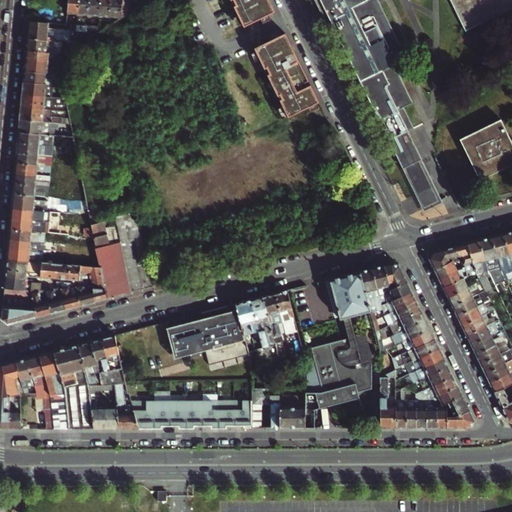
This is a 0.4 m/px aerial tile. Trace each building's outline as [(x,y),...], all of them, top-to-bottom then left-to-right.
[(79,12),(80,9),(80,0),(68,0),(68,11),(79,12)] [(90,13),(90,0),(80,0),(80,9),(79,12),(90,13)] [(101,0),(90,0),(90,13),(100,14),(101,0)] [(101,0),(100,14),(111,15),(112,0),(101,0)] [(112,0),(111,15),(122,16),(135,8),(122,7),(123,0),(112,0)] [(232,0),(245,26),(275,11),(269,0),(232,0)] [(316,0),(320,7),(325,16),(329,14),(347,52),(370,99),(383,125),(404,167),(416,192),(425,210),(445,200),(425,162),(409,129),(415,126),(412,119),(405,106),(415,101),(400,71),(406,68),(403,62),(399,54),(406,51),(380,0),(316,0)] [(511,0),(449,0),(465,31),(511,7),(511,0)] [(49,25),(50,21),(29,20),(29,23),(28,37),(55,39),(61,40),(69,41),(70,29),(49,27),(49,25)] [(286,33),(256,48),(273,85),(282,88),(298,80),(306,76),(286,33)] [(27,49),(26,59),(49,61),(49,57),(58,58),(65,53),(27,49)] [(49,61),(26,59),(25,70),(47,72),(61,73),(59,62),(57,62),(56,66),(49,65),(49,61)] [(47,72),(25,70),(24,81),(63,84),(61,73),(47,72)] [(319,101),(306,76),(298,80),(282,88),(273,85),(288,116),(319,101)] [(63,84),(24,81),(23,94),(56,97),(56,94),(53,93),(53,89),(64,89),(63,84)] [(22,106),(53,109),(55,109),(55,101),(67,102),(66,97),(56,97),(23,94),(22,106)] [(52,115),(53,109),(22,106),(21,118),(71,123),(70,117),(52,115)] [(72,128),(71,123),(21,118),(19,130),(19,131),(42,133),(43,125),(72,128)] [(511,165),(511,142),(501,120),(460,140),(481,181),(511,165)] [(51,134),(42,133),(19,131),(18,142),(40,143),(40,139),(53,141),(54,137),(51,137),(51,134)] [(17,152),(39,154),(40,150),(52,151),(53,147),(50,147),(50,144),(40,143),(18,142),(17,152)] [(39,154),(17,152),(16,162),(38,164),(39,160),(51,162),(52,158),(49,158),(49,155),(39,154)] [(48,165),(38,164),(16,162),(15,172),(37,174),(38,170),(48,171),(48,165)] [(37,180),(50,181),(50,178),(48,178),(48,175),(37,174),(15,172),(15,183),(36,184),(37,180)] [(36,184),(15,183),(14,193),(35,195),(36,191),(46,192),(46,189),(49,189),(49,186),(36,184)] [(35,195),(14,193),(13,195),(12,207),(34,209),(44,210),(45,207),(48,208),(48,204),(37,203),(35,203),(35,199),(35,197),(35,195)] [(34,213),(34,209),(12,207),(11,218),(33,220),(43,220),(44,218),(47,218),(47,215),(34,213)] [(137,210),(118,215),(117,215),(122,241),(132,291),(133,291),(156,285),(137,210)] [(132,291),(122,241),(112,243),(106,222),(112,220),(111,217),(99,220),(91,222),(94,239),(96,245),(100,267),(102,276),(103,281),(105,293),(107,298),(132,291)] [(33,220),(11,218),(11,227),(32,229),(42,230),(42,228),(46,228),(46,225),(33,224),(33,220)] [(10,238),(31,240),(42,241),(42,238),(45,238),(45,235),(32,233),(32,229),(11,227),(10,238)] [(511,261),(505,233),(493,236),(501,266),(502,270),(503,270),(508,284),(511,282),(511,277),(511,278),(508,264),(511,263),(511,261)] [(493,236),(480,239),(488,270),(489,274),(490,273),(498,290),(502,289),(500,282),(496,267),(501,266),(493,236)] [(9,248),(30,250),(41,251),(41,248),(44,249),(44,245),(31,244),(31,240),(10,238),(9,248)] [(488,270),(480,239),(468,242),(476,273),(480,281),(485,290),(490,300),(492,304),(499,300),(489,277),(485,275),(483,271),(488,270)] [(456,246),(459,256),(462,255),(464,260),(465,265),(468,276),(469,275),(472,274),(476,273),(468,242),(456,246)] [(449,258),(459,256),(456,246),(433,252),(430,258),(435,269),(451,261),(449,258)] [(30,254),(30,250),(9,248),(8,256),(8,258),(40,261),(40,259),(43,259),(43,255),(30,254)] [(6,275),(6,277),(26,278),(26,277),(26,275),(37,276),(37,274),(42,275),(43,261),(40,261),(8,258),(6,275)] [(439,278),(465,265),(464,260),(461,261),(460,259),(454,262),(453,260),(451,261),(435,269),(439,278)] [(52,262),(43,261),(42,275),(54,276),(55,262),(52,262)] [(54,276),(66,277),(67,263),(55,262),(54,276)] [(76,278),(76,271),(77,264),(73,264),(67,263),(66,277),(76,278)] [(400,265),(392,263),(385,265),(391,290),(408,281),(400,265)] [(89,279),(102,276),(100,267),(81,265),(77,264),(76,271),(85,272),(87,279),(89,279)] [(385,265),(373,268),(378,289),(380,294),(384,293),(391,290),(385,265)] [(462,277),(468,276),(465,265),(439,278),(444,287),(462,277)] [(378,289),(373,268),(361,271),(371,311),(373,318),(379,317),(375,304),(377,304),(374,291),(378,289)] [(371,311),(361,271),(331,279),(341,319),(344,318),(351,316),(371,311)] [(476,273),(472,274),(477,283),(480,281),(476,273)] [(469,275),(468,276),(462,277),(444,287),(449,296),(468,287),(473,284),(469,275)] [(89,279),(90,282),(95,301),(98,300),(107,298),(105,293),(103,281),(102,276),(89,279)] [(6,277),(5,287),(31,290),(32,282),(32,279),(26,278),(6,277)] [(412,291),(408,281),(391,290),(384,293),(385,299),(386,304),(412,291)] [(453,306),(473,296),(480,293),(485,290),(480,281),(477,283),(475,283),(477,289),(471,292),(468,287),(449,296),(453,306)] [(41,283),(32,282),(31,290),(31,295),(31,297),(40,295),(41,283)] [(85,283),(76,285),(78,295),(81,305),(95,301),(90,282),(87,282),(88,285),(85,285),(85,283)] [(31,295),(31,290),(5,287),(4,297),(32,299),(31,297),(31,295)] [(72,296),(69,287),(65,288),(60,289),(61,292),(63,299),(66,309),(81,305),(78,295),(72,296)] [(63,299),(61,292),(59,292),(58,290),(55,291),(57,300),(63,299)] [(299,331),(288,290),(276,293),(284,323),(288,322),(291,333),(299,331)] [(475,301),(473,296),(453,306),(458,315),(477,306),(484,303),(490,300),(485,290),(480,293),(482,298),(475,301)] [(47,299),(48,302),(51,313),(66,309),(63,299),(57,300),(55,291),(53,291),(46,293),(47,296),(47,299)] [(391,313),(417,301),(412,291),(386,304),(391,313)] [(51,313),(48,302),(43,304),(42,301),(41,298),(47,296),(46,293),(40,295),(31,297),(32,299),(35,310),(37,317),(51,313)] [(284,323),(276,293),(263,296),(274,338),(282,336),(279,324),(284,323)] [(274,338),(263,296),(251,299),(263,346),(276,343),(274,338)] [(35,310),(32,299),(4,297),(3,306),(35,310)] [(263,346),(251,299),(237,303),(238,309),(245,335),(252,333),(255,348),(263,346)] [(462,325),(482,315),(489,312),(494,309),(492,304),(490,300),(484,303),(487,308),(480,311),(477,306),(458,315),(462,325)] [(395,323),(421,310),(417,301),(391,313),(390,314),(388,314),(385,316),(389,326),(390,325),(395,323)] [(37,317),(35,310),(3,306),(2,319),(9,324),(37,317)] [(206,350),(210,365),(250,355),(245,335),(238,309),(226,312),(225,306),(214,309),(215,315),(171,327),(179,358),(206,350)] [(467,334),(486,325),(493,321),(499,319),(494,309),(489,312),(491,317),(484,320),(482,315),(462,325),(467,334)] [(399,333),(426,320),(421,310),(395,323),(390,325),(395,335),(399,333)] [(351,316),(344,318),(349,338),(310,348),(313,358),(306,359),(306,390),(306,394),(306,414),(314,414),(314,394),(319,394),(319,387),(324,387),(325,389),(373,389),(373,358),(367,334),(356,336),(351,316)] [(489,330),(486,325),(467,334),(472,344),(491,334),(500,330),(504,328),(499,319),(493,321),(496,326),(489,330)] [(403,342),(430,329),(426,320),(399,333),(403,342)] [(388,338),(384,328),(380,330),(376,332),(379,342),(383,340),(388,338)] [(476,353),(496,343),(505,339),(508,338),(505,332),(504,328),(500,330),(502,332),(500,333),(501,336),(494,340),(491,334),(472,344),(476,353)] [(435,339),(430,329),(403,342),(408,351),(435,339)] [(403,342),(399,333),(395,335),(399,344),(403,342)] [(116,335),(102,338),(112,370),(102,373),(103,377),(106,385),(120,382),(128,381),(127,378),(116,335)] [(112,370),(102,338),(91,341),(102,373),(112,370)] [(498,349),(496,343),(476,353),(481,363),(511,347),(511,345),(508,338),(505,339),(506,342),(504,343),(506,346),(498,349)] [(408,351),(413,361),(440,348),(435,339),(408,351)] [(103,377),(102,373),(91,341),(80,344),(91,377),(95,376),(96,378),(99,378),(103,377)] [(80,344),(55,351),(70,389),(70,390),(70,400),(70,428),(95,428),(95,401),(95,390),(94,386),(91,377),(80,344)] [(485,372),(505,363),(511,359),(511,347),(481,363),(485,372)] [(390,348),(387,349),(393,359),(399,356),(395,350),(392,351),(390,348)] [(418,370),(444,357),(440,348),(413,361),(418,370)] [(70,389),(55,351),(40,355),(49,382),(54,395),(54,428),(61,428),(61,400),(61,392),(70,390),(70,389)] [(40,355),(29,357),(37,384),(38,390),(39,392),(47,391),(45,384),(49,382),(40,355)] [(399,356),(393,359),(396,369),(399,368),(399,365),(403,363),(400,355),(399,356)] [(37,384),(29,357),(17,361),(21,377),(25,390),(26,394),(39,392),(38,390),(34,390),(33,386),(37,384)] [(422,380),(449,367),(444,357),(418,370),(416,371),(421,381),(422,380)] [(306,390),(306,359),(296,360),(296,389),(306,390)] [(21,377),(17,361),(3,364),(0,368),(0,397),(15,395),(21,394),(26,394),(25,390),(21,392),(17,379),(21,377)] [(485,372),(490,382),(510,372),(511,370),(511,366),(508,368),(505,363),(485,372)] [(427,389),(454,376),(449,367),(422,380),(426,389),(427,389)] [(381,377),(381,378),(381,427),(396,427),(396,405),(387,405),(387,396),(389,396),(389,393),(389,378),(396,378),(396,369),(381,377)] [(416,371),(412,373),(416,383),(421,381),(416,371)] [(503,387),(511,382),(511,376),(510,372),(490,382),(495,391),(503,387)] [(458,386),(454,376),(427,389),(429,392),(424,394),(420,392),(417,394),(427,400),(428,401),(431,399),(438,396),(458,386)] [(120,382),(106,385),(102,385),(94,386),(95,390),(120,389),(120,382)] [(406,387),(406,388),(417,394),(420,392),(410,386),(406,387)] [(463,395),(458,386),(438,396),(440,399),(442,403),(443,405),(445,403),(463,395)] [(252,400),(252,404),(262,404),(271,404),(271,396),(280,396),(280,387),(252,388),(252,400)] [(396,393),(396,396),(396,400),(407,400),(407,392),(406,388),(406,387),(399,391),(396,393)] [(511,397),(508,400),(505,393),(506,392),(503,387),(495,391),(509,420),(511,421),(511,397)] [(406,388),(407,392),(417,398),(417,394),(406,388)] [(21,429),(21,394),(15,395),(15,399),(12,399),(12,429),(21,429)] [(306,414),(306,394),(296,394),(296,395),(280,396),(280,427),(306,427),(306,414)] [(15,395),(0,397),(0,428),(12,429),(12,399),(15,399),(15,395)] [(447,408),(447,411),(452,409),(453,412),(457,410),(459,415),(470,409),(463,395),(445,403),(447,408)] [(61,400),(61,428),(70,428),(70,400),(61,400)] [(244,427),(252,427),(252,404),(252,400),(236,400),(219,400),(203,400),(187,400),(171,400),(155,400),(133,401),(140,428),(155,428),(163,428),(163,425),(171,425),(180,425),(180,428),(187,428),(195,428),(195,425),(203,425),(212,425),(212,428),(220,428),(227,428),(227,425),(236,425),(244,425),(244,427)] [(396,400),(396,405),(396,427),(407,427),(407,400),(396,400)] [(420,400),(417,400),(417,427),(428,427),(427,408),(427,404),(427,401),(420,400)] [(100,401),(95,401),(95,428),(120,428),(120,408),(100,407),(100,401)] [(120,401),(120,408),(120,428),(140,428),(133,401),(120,401)] [(262,427),(262,404),(252,404),(252,427),(262,427)] [(438,427),(437,408),(427,408),(428,427),(438,427)] [(447,427),(447,411),(447,408),(437,408),(438,427),(447,427)] [(452,409),(447,411),(447,427),(472,427),(475,421),(470,409),(459,415),(457,410),(453,412),(452,409)] [(314,414),(306,414),(306,427),(315,427),(315,414),(314,414)] [(166,491),(157,491),(158,501),(166,501),(166,491)]
